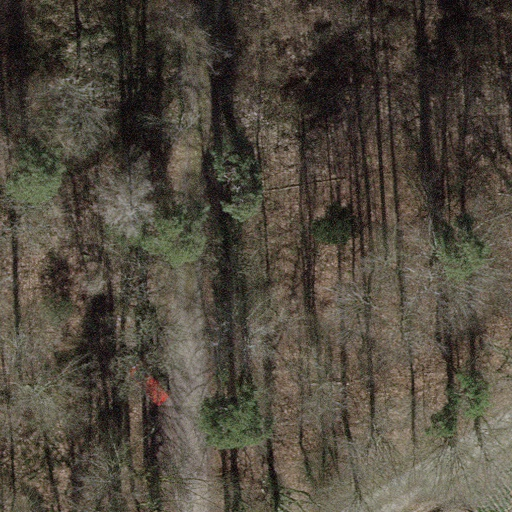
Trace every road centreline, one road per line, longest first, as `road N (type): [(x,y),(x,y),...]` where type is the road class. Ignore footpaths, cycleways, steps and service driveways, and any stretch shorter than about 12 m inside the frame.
road 1 (track): [(216,0),(202,106),(197,511)]
road 2 (track): [(385,511),(511,437)]
